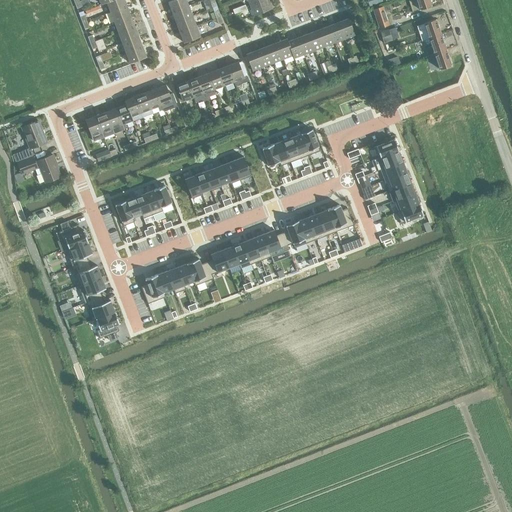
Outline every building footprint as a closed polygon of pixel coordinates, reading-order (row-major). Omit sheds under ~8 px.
[(110,11),(126,5),(124,0),(110,0),(106,2),(110,11)] [(172,11),(188,5),(186,0),(170,0),(168,1),(172,11)] [(268,0),(264,0),(250,6),(254,16),(272,9),(268,0)] [(429,0),(416,0),(419,9),(431,6),(429,0)] [(98,4),(84,10),(86,15),(100,9),(98,4)] [(114,22),(130,15),(126,5),(110,11),(114,22)] [(176,22),(192,16),(188,5),(172,11),(176,22)] [(379,28),(389,25),(383,6),(373,9),(379,28)] [(83,11),(78,13),(82,23),(87,21),(83,11)] [(118,32),(134,26),(130,15),(114,22),(118,32)] [(180,32),(196,26),(192,16),(176,22),(180,32)] [(338,22),(345,38),(355,35),(348,18),(338,22)] [(429,39),(441,35),(436,18),(423,22),(429,39)] [(335,42),(345,38),(338,22),(329,26),(335,42)] [(122,42),(138,36),(134,26),(118,32),(122,42)] [(196,26),(180,32),(183,42),(200,36),(196,26)] [(325,46),(335,42),(329,26),(319,30),(325,46)] [(388,29),(380,32),(384,43),(392,41),(388,29)] [(314,50),(325,46),(319,30),(308,34),(314,50)] [(305,54),(314,50),(308,34),(299,37),(305,54)] [(434,54),(446,50),(441,35),(429,39),(434,54)] [(126,53),(142,47),(138,36),(122,42),(126,53)] [(294,58),(305,54),(299,37),(288,41),(293,55),(294,58)] [(293,55),(288,41),(287,38),(276,42),(283,59),(293,55)] [(273,63),(283,59),(276,42),(266,46),(273,63)] [(262,67),(273,63),(266,46),(256,50),(262,67)] [(142,47),(126,53),(130,63),(146,57),(142,47)] [(252,71),(262,67),(256,50),(246,54),(252,71)] [(446,50),(434,54),(439,69),(451,65),(446,50)] [(397,57),(387,60),(390,67),(399,64),(397,57)] [(227,65),(234,82),(235,86),(249,81),(247,76),(244,77),(238,61),(227,65)] [(223,86),(234,82),(227,65),(217,69),(223,86)] [(207,73),(213,89),(223,86),(217,69),(207,73)] [(207,73),(197,77),(205,98),(206,100),(216,96),(213,89),(207,73)] [(289,75),(285,76),(289,88),(293,86),(291,80),(289,75)] [(193,97),(195,102),(201,100),(204,101),(206,100),(205,98),(197,77),(187,81),(193,97)] [(182,101),(193,97),(187,81),(176,85),(182,101)] [(155,89),(163,110),(167,108),(165,103),(172,101),(165,85),(155,89)] [(155,89),(145,92),(153,113),(163,110),(155,89)] [(135,96),(143,117),(153,113),(145,92),(135,96)] [(131,117),(131,116),(137,114),(139,119),(143,117),(135,96),(124,100),(126,104),(131,117)] [(126,104),(116,108),(124,129),(127,127),(125,123),(132,120),(131,116),(131,117),(126,104)] [(106,112),(114,133),(124,129),(123,129),(124,129),(116,108),(106,112)] [(95,116),(104,137),(114,133),(106,112),(95,116)] [(85,120),(91,136),(93,141),(104,137),(95,116),(85,120)] [(30,148),(13,154),(16,161),(42,151),(39,145),(46,142),(38,121),(21,127),(30,148)] [(312,129),(301,133),(309,155),(320,151),(312,129)] [(301,133),(292,137),(300,158),(309,155),(301,133)] [(292,137),(282,140),(290,162),(293,168),(302,165),(300,158),(292,137)] [(376,159),(371,160),(371,161),(398,150),(394,139),(374,147),(378,158),(375,158),(376,159)] [(273,144),(272,144),(281,166),(290,162),(282,140),(277,142),(273,144)] [(272,144),(262,148),(269,167),(279,163),(280,166),(281,166),(272,144)] [(358,149),(347,153),(349,159),(360,154),(358,149)] [(111,156),(109,151),(108,150),(95,155),(98,161),(111,156)] [(373,166),(370,167),(372,172),(380,169),(402,161),(398,151),(398,150),(371,161),(373,166)] [(35,155),(18,162),(22,173),(39,167),(42,173),(42,174),(37,176),(40,183),(45,181),(45,182),(60,176),(55,163),(56,163),(53,155),(35,162),(33,157),(35,156),(35,155)] [(243,156),(233,160),(240,180),(251,175),(243,156)] [(233,160),(223,164),(230,183),(231,183),(239,180),(240,180),(233,160)] [(406,172),(402,161),(380,169),(384,180),(406,172)] [(223,164),(214,168),(221,187),(221,184),(226,182),(229,181),(230,183),(223,164)] [(309,165),(303,167),(304,169),(306,175),(312,173),(309,165)] [(214,168),(204,171),(211,190),(221,187),(214,168)] [(204,171),(195,175),(202,194),(202,192),(205,190),(210,188),(211,191),(211,190),(204,171)] [(406,172),(384,180),(388,191),(410,182),(406,172)] [(195,175),(184,179),(191,198),(202,194),(195,175)] [(410,182),(388,191),(392,201),(414,193),(410,182)] [(164,185),(154,189),(162,211),(163,211),(163,213),(173,209),(170,203),(171,202),(169,196),(171,196),(168,189),(166,190),(164,185)] [(154,189),(144,193),(153,214),(162,211),(154,189),(153,189),(154,189)] [(244,190),(239,192),(241,200),(247,198),(245,192),(244,190)] [(144,193),(135,196),(143,218),(153,214),(144,193)] [(414,193),(392,201),(392,202),(394,201),(398,211),(396,212),(419,203),(418,203),(414,193)] [(135,196),(125,200),(134,222),(134,221),(132,217),(141,214),(143,218),(135,196)] [(125,200),(115,204),(123,226),(134,222),(125,200)] [(419,203),(396,212),(400,223),(411,219),(412,221),(419,219),(418,216),(423,215),(419,203)] [(339,204),(327,209),(336,231),(354,225),(347,208),(341,210),(339,204)] [(327,209),(317,213),(326,235),(336,231),(327,209)] [(317,213),(307,217),(316,239),(326,235),(317,213)] [(298,220),(297,220),(306,243),(316,239),(307,217),(298,220)] [(288,231),(282,233),(288,250),(289,250),(287,245),(292,243),(294,247),(306,243),(297,220),(286,225),(288,231)] [(62,230),(59,232),(62,239),(65,238),(65,240),(68,248),(67,249),(66,249),(66,250),(88,241),(83,230),(80,231),(78,224),(70,227),(67,221),(59,224),(62,230)] [(152,225),(147,227),(147,229),(150,235),(155,233),(152,225)] [(274,230),(262,234),(271,256),(288,250),(282,233),(276,235),(274,230)] [(390,232),(378,236),(381,242),(392,238),(390,232)] [(262,234),(252,238),(261,260),(271,256),(262,234)] [(252,238),(242,242),(251,264),(261,260),(252,238)] [(359,239),(342,246),(344,252),(362,246),(359,239)] [(88,241),(66,250),(72,267),(88,261),(86,255),(92,253),(88,242),(88,241)] [(242,242),(232,246),(240,268),(241,268),(250,264),(251,264),(242,242)] [(232,246),(222,249),(229,267),(231,273),(240,269),(240,268),(232,246)] [(212,260),(206,262),(213,279),(213,278),(212,274),(229,267),(222,249),(210,254),(212,260)] [(198,258),(187,263),(195,285),(213,279),(206,262),(201,264),(198,258)] [(88,261),(72,267),(79,284),(78,285),(101,277),(96,265),(91,267),(88,261)] [(186,263),(177,267),(185,289),(186,289),(184,284),(193,281),(195,285),(187,263),(186,263)] [(177,267),(166,271),(175,293),(185,289),(177,267)] [(157,274),(156,274),(165,297),(164,292),(173,289),(175,293),(166,271),(157,274)] [(147,285),(141,287),(147,304),(165,297),(156,274),(145,279),(147,285)] [(101,277),(78,285),(84,303),(102,296),(100,290),(105,288),(101,277)] [(102,296),(84,303),(85,303),(86,303),(92,320),(114,311),(110,300),(104,302),(102,296)] [(70,300),(59,304),(63,318),(75,314),(70,300)] [(114,311),(92,320),(93,320),(96,319),(99,328),(99,329),(96,330),(99,338),(107,335),(110,341),(117,338),(115,332),(118,331),(116,324),(119,323),(114,311)] [(141,314),(144,322),(153,319),(150,311),(141,314)]
